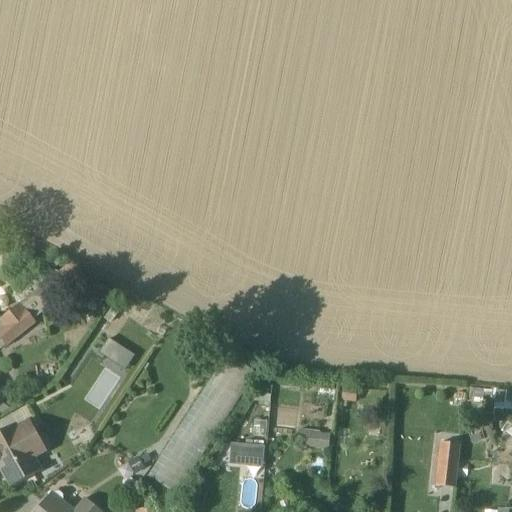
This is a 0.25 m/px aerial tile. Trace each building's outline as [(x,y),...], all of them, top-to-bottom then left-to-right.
[(69,264),(58,273),(68,284),(80,273),(75,267),(73,268),(69,264)] [(57,301),(45,285),(0,321),(0,342),(5,348),(34,325),(32,321),(57,301)] [(178,494),(251,370),(224,354),(152,479),(178,494)] [(0,416),(9,411),(2,407),(1,404),(3,403),(0,399),(0,416)] [(0,474),(4,481),(7,479),(12,488),(41,472),(35,460),(46,454),(28,422),(17,428),(16,425),(0,434),(0,474)] [(303,427),(299,443),(326,449),(330,434),(303,427)] [(231,465),(264,466),(265,444),(231,443),(231,465)] [(453,490),(459,447),(438,444),(433,488),(453,490)] [(150,462),(146,456),(138,460),(137,458),(127,464),(133,476),(144,470),(142,467),(150,462)] [(98,511),(83,500),(73,511),(62,502),(62,497),(58,494),(53,495),(51,494),(36,511),(98,511)]
